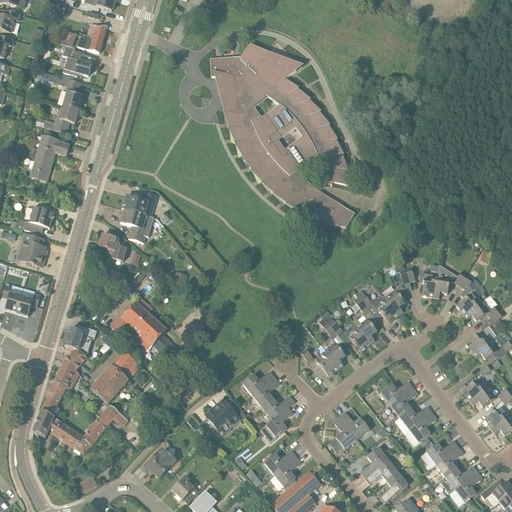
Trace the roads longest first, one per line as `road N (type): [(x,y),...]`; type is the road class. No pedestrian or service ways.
road 1 (secondary): [(43,361),(146,0)]
road 2 (secondary): [(43,511),(20,452),(43,361)]
road 3 (residential): [(504,463),(487,456),(407,351)]
road 4 (residential): [(320,406),(305,436),(370,511)]
